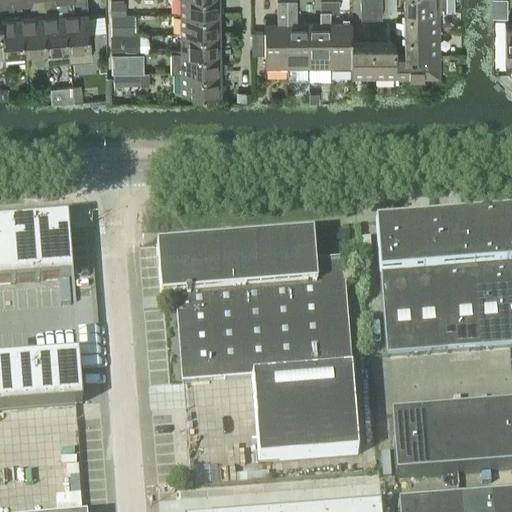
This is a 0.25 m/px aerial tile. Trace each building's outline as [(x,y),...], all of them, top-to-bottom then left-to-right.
[(54,0),(56,13),(44,14),(47,53),(48,61),(70,60),(64,0),(54,0)] [(74,0),(64,0),(70,60),(92,58),(88,11),(75,12),(74,0)] [(219,0),(180,0),(180,13),(219,13),(219,0)] [(287,66),(286,0),(276,0),(277,22),(265,22),(265,31),(252,31),(252,53),(265,53),(265,66),(287,66)] [(286,0),(287,66),(309,66),(308,22),(296,22),(295,0),(286,0)] [(319,0),(320,10),(330,10),(329,0),(319,0)] [(339,0),(329,0),(330,10),(339,9),(339,0)] [(439,10),(438,0),(403,0),(404,10),(439,10)] [(506,0),(493,0),(493,17),(507,17),(506,0)] [(369,1),(369,5),(369,9),(381,9),(381,1),(369,1)] [(124,2),(111,2),(111,14),(124,14),(124,2)] [(369,5),(360,5),(360,18),(369,18),(369,9),(369,5)] [(381,9),(369,9),(369,18),(382,18),(381,9)] [(404,32),(439,32),(439,10),(404,10),(404,32)] [(180,13),(181,33),(219,32),(219,13),(180,13)] [(44,14),(23,16),(26,55),(47,53),(44,14)] [(0,18),(1,22),(1,21),(4,56),(26,55),(23,16),(0,18)] [(129,16),(111,16),(111,33),(129,33),(129,16)] [(308,22),(309,66),(330,66),(330,22),(308,22)] [(330,66),(351,66),(352,66),(352,41),(352,22),(330,22),(330,66)] [(220,51),(219,32),(181,33),(181,52),(220,51)] [(439,53),(439,32),(404,32),(404,53),(439,53)] [(131,35),(112,35),(112,52),(131,52),(131,35)] [(373,41),(352,41),(352,66),(351,66),(351,76),(373,76),(373,41)] [(373,76),(395,76),(395,53),(395,41),(373,41),(373,76)] [(220,71),(220,51),(181,52),(181,71),(220,71)] [(127,53),(112,53),(112,72),(127,71),(127,53)] [(395,53),(395,76),(439,75),(439,53),(404,53),(395,53)] [(149,84),(148,71),(139,71),(140,84),(149,84)] [(220,90),(220,71),(181,71),(181,91),(220,90)] [(80,84),(72,85),(73,99),(81,99),(80,84)] [(72,90),(50,92),(51,103),(72,101),(72,90)] [(249,92),(237,92),(237,100),(249,100),(249,92)] [(318,92),(309,92),(309,102),(318,102),(318,92)] [(511,215),(374,226),(385,359),(511,349),(511,215)] [(0,225),(0,286),(72,281),(67,220),(0,225)] [(181,385),(251,379),(258,465),(357,457),(342,262),(315,264),(312,235),(212,243),(212,247),(157,252),(159,269),(158,269),(160,298),(175,297),(181,385)] [(77,357),(0,362),(0,412),(81,406),(77,357)] [(395,480),(511,470),(511,408),(390,419),(395,480)] [(511,511),(511,499),(397,508),(397,511),(511,511)]
